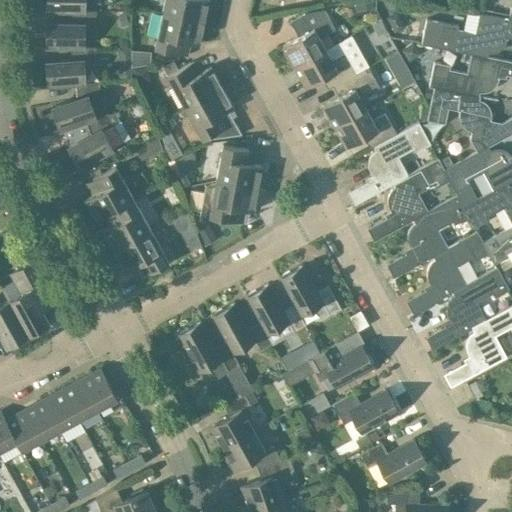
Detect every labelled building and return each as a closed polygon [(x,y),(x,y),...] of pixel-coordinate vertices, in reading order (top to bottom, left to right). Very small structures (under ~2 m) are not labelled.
[(46,0),(47,10),(72,11),(84,11),(84,10),(84,0),(46,0)] [(164,0),(162,14),(203,23),(208,0),(207,0),(164,0)] [(46,46),(71,47),(84,47),(84,46),(84,23),(96,23),(96,10),(84,10),(84,11),(72,11),(72,23),(46,23),(46,46)] [(302,30),(304,33),(282,46),(294,66),(325,49),(319,38),(334,29),(324,10),(305,13),(290,22),(293,27),(302,30)] [(458,25),(426,19),(421,44),(470,54),(470,53),(487,56),(488,53),(494,52),(499,50),(504,46),(506,40),(508,34),(511,34),(511,19),(508,19),(479,13),(475,33),(457,29),(458,25)] [(154,49),(179,55),(182,42),(198,46),(203,23),(162,14),(154,49)] [(47,85),(75,84),(85,83),(85,82),(83,60),(96,59),(96,47),(84,46),(84,47),(71,47),(71,60),(46,62),(47,85)] [(333,85),(339,83),(355,73),(344,53),(331,60),(325,49),(294,66),(305,87),(328,75),(333,85)] [(396,49),(384,56),(390,67),(402,60),(396,49)] [(429,86),(433,87),(434,87),(479,96),(479,95),(479,92),(486,92),(491,90),(496,85),(498,80),(499,73),(511,75),(511,60),(487,56),(470,53),(470,54),(466,72),(449,69),(450,65),(434,62),(429,86)] [(167,75),(185,107),(222,86),(210,66),(196,73),(190,62),(167,75)] [(322,105),(334,126),(366,109),(359,97),(379,86),(367,66),(355,73),(339,83),(345,93),(322,105)] [(60,130),(86,121),(95,117),(91,106),(102,102),(100,93),(99,81),(85,82),(85,83),(75,84),(76,99),(52,107),(60,130)] [(185,107),(202,139),(208,135),(209,137),(234,134),(241,134),(228,110),(233,107),(222,86),(185,107)] [(480,141),(484,147),(484,148),(488,145),(488,146),(511,132),(511,116),(496,125),(489,124),(491,116),(490,109),(486,103),(479,99),(480,95),(479,95),(479,96),(434,87),(433,87),(427,120),(445,123),(448,108),(459,110),(458,117),(460,124),(465,129),(471,132),(470,139),(480,141)] [(368,135),(374,145),(396,133),(384,112),(372,119),(366,109),(334,126),(346,147),(368,135)] [(68,146),(79,167),(112,149),(112,148),(130,138),(121,120),(113,125),(108,112),(95,117),(86,121),(90,134),(68,146)] [(162,119),(156,122),(161,131),(161,132),(168,128),(162,119)] [(354,204),(394,183),(393,182),(408,174),(407,174),(409,173),(398,152),(413,143),(415,147),(428,140),(418,121),(396,133),(374,145),(373,146),(376,150),(371,154),(368,159),(368,165),(369,171),(373,178),(347,192),(354,204)] [(134,146),(141,160),(163,149),(157,134),(134,146)] [(223,144),(216,180),(258,188),(262,165),(246,162),(249,149),(223,144)] [(511,179),(511,157),(511,155),(507,151),(502,148),(496,147),(490,149),(488,146),(488,145),(484,148),(484,147),(444,169),(443,169),(447,176),(449,180),(455,191),(457,194),(463,205),(476,198),(468,184),(466,180),(482,171),(492,189),(493,190),(507,182),(508,182),(511,179)] [(374,241),(413,219),(427,211),(427,210),(429,209),(418,188),(433,180),(435,183),(447,176),(443,169),(444,169),(438,158),(409,173),(407,174),(408,174),(393,182),(394,183),(395,186),(390,190),(388,196),(387,202),(389,208),(392,214),(367,228),(374,241)] [(109,212),(132,199),(114,166),(91,179),(98,191),(83,199),(95,220),(109,212)] [(209,216),(235,221),(238,208),(253,211),(258,188),(216,180),(209,216)] [(499,205),(511,226),(511,225),(511,184),(509,185),(508,182),(507,182),(493,190),(492,189),(476,198),(463,205),(467,213),(469,216),(468,217),(473,224),(485,218),(484,214),(499,205)] [(0,210),(11,204),(0,184),(0,210)] [(393,277),(433,255),(432,255),(447,247),(447,246),(448,245),(437,224),(453,216),(455,219),(467,213),(463,205),(457,194),(429,209),(427,210),(427,211),(413,219),(415,222),(410,226),(407,232),(407,238),(409,244),(412,250),(386,264),(393,277)] [(112,251),(149,231),(132,199),(109,212),(115,223),(101,230),(112,251)] [(187,210),(169,220),(172,228),(181,232),(193,226),(187,210)] [(494,264),(495,264),(509,256),(507,252),(511,249),(511,225),(511,226),(483,241),(487,249),(489,253),(488,253),(494,264)] [(413,313),(452,292),(452,291),(467,283),(466,283),(468,282),(457,261),(472,252),(474,256),(487,249),(483,241),(477,230),(448,245),(447,246),(447,247),(432,255),(433,255),(434,258),(430,262),(427,268),(426,274),(428,280),(432,286),(406,300),(413,313)] [(149,231),(112,251),(123,272),(132,267),(134,272),(133,272),(137,279),(166,263),(149,231)] [(9,300),(27,334),(49,322),(41,309),(57,300),(35,260),(11,274),(22,293),(9,300)] [(293,304),(300,315),(314,307),(321,319),(340,308),(327,285),(317,291),(303,265),(279,278),(293,304)] [(432,349),(472,328),(472,327),(486,319),(488,318),(476,297),(492,289),(494,292),(507,285),(497,266),(468,282),(466,283),(467,283),(452,291),(452,292),(454,295),(449,299),(446,304),(446,310),(448,316),(451,323),(425,337),(432,349)] [(259,322),(266,334),(289,321),(294,331),(305,324),(300,315),(293,304),(283,310),(268,284),(245,297),(259,322)] [(0,334),(6,346),(27,334),(9,300),(0,305),(0,334)] [(225,341),(232,352),(255,340),(260,349),(271,343),(266,334),(259,322),(249,328),(235,303),(211,316),(225,341)] [(443,374),(450,386),(506,356),(495,335),(511,327),(511,329),(511,304),(488,318),(486,319),(472,327),(472,328),(474,331),(469,335),(466,340),(466,347),(467,352),(471,359),(443,374)] [(348,317),(357,332),(369,325),(360,310),(348,317)] [(211,364),(218,376),(239,365),(232,352),(225,341),(215,347),(201,321),(177,334),(198,371),(211,364)] [(324,365),(336,387),(373,367),(360,343),(344,353),(337,342),(281,373),(288,385),(324,365)] [(101,368),(81,378),(97,408),(117,398),(101,368)] [(62,389),(78,418),(97,408),(81,378),(62,389)] [(43,399),(59,429),(78,418),(62,389),(43,399)] [(353,418),(362,433),(399,412),(386,389),(360,403),(354,392),(333,404),(344,423),(353,418)] [(321,391),(305,401),(312,412),(328,403),(321,391)] [(209,427),(221,448),(256,428),(244,408),(251,404),(245,394),(224,405),(229,416),(209,427)] [(24,409),(40,439),(59,429),(43,399),(24,409)] [(24,409),(6,419),(5,419),(17,441),(21,449),(40,439),(24,409)] [(17,441),(5,419),(6,419),(1,410),(0,410),(0,449),(10,444),(17,441)] [(253,458),(257,468),(279,458),(273,446),(268,449),(256,428),(221,448),(233,469),(253,458)] [(376,459),(389,482),(426,462),(413,438),(387,453),(381,442),(360,454),(367,465),(376,459)] [(126,462),(131,470),(145,462),(141,454),(126,462)] [(240,487),(248,509),(285,496),(277,474),(284,472),(279,458),(257,468),(261,479),(240,487)] [(112,470),(116,477),(131,470),(126,462),(112,470)] [(89,483),(93,491),(107,483),(103,475),(89,483)] [(75,490),(79,498),(93,491),(89,483),(75,490)] [(159,511),(160,511),(150,488),(121,500),(116,487),(96,498),(101,511),(159,511)] [(447,511),(448,504),(419,504),(419,491),(387,490),(387,503),(394,503),(394,511),(447,511)] [(51,503),(55,511),(70,504),(65,495),(51,503)] [(290,511),(285,496),(248,509),(248,511),(290,511)] [(37,511),(55,511),(51,503),(37,511)]
